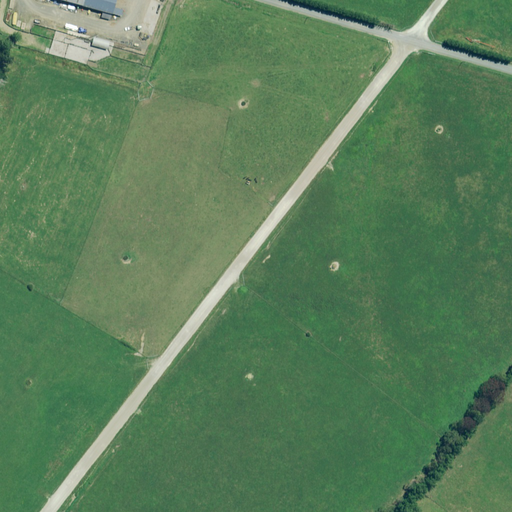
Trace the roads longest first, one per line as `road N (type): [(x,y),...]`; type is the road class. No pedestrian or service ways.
road 1 (track): [(47,511),(439,0)]
road 2 (unclassified): [(511,69),(278,0)]
